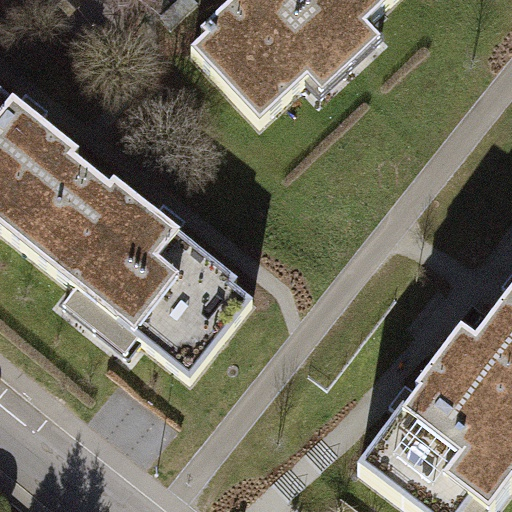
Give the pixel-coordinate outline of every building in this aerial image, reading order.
[(387,0),(242,0),(182,56),(248,128),(293,87),(308,103),(371,45),(356,29),(387,0)] [(0,118),(0,250),(18,264),(75,189),(51,171),(57,162),(0,118)] [(75,189),(18,264),(67,302),(52,322),(119,373),(136,352),(179,385),(235,312),(75,189)] [(511,291),(461,361),(511,397),(511,291)] [(511,397),(461,361),(445,349),(349,481),(392,511),(488,511),(511,480),(511,449),(509,447),(511,442),(511,397)]
